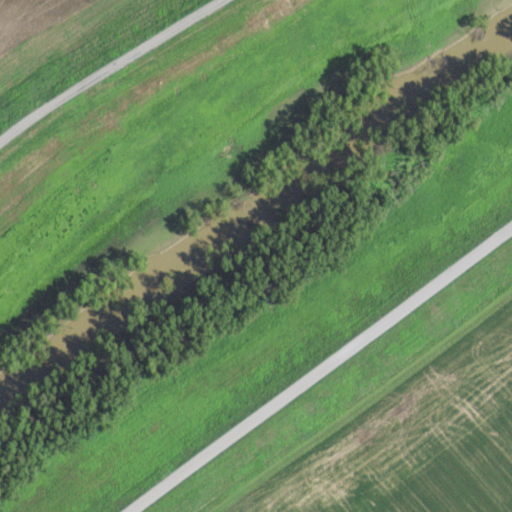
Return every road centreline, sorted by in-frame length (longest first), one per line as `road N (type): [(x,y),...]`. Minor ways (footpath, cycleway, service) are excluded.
road 1 (residential): [(511,221),(122,511)]
road 2 (residential): [(218,0),(0,140)]
